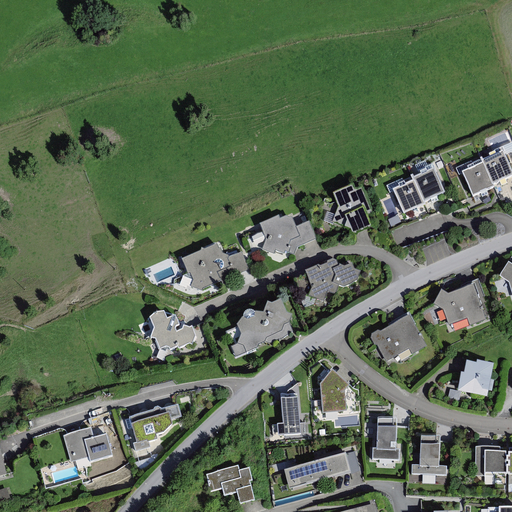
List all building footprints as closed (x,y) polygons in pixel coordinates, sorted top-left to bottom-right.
[(511,172),(504,154),(483,163),(484,166),(493,188),(511,180),(511,172)] [(484,166),(463,176),(473,200),(494,192),(493,188),(484,166)] [(434,169),(413,178),(414,182),(423,203),(445,195),(434,169)] [(414,182),(393,191),(404,215),(425,207),(423,203),(414,182)] [(351,187),(333,195),(339,207),(333,223),(351,230),(352,233),(370,226),(364,213),(369,211),(361,190),(351,187)] [(277,218),(259,225),(267,242),(260,253),(294,257),(295,250),(316,240),(308,222),(296,228),(291,216),(279,221),(277,218)] [(221,244),(181,261),(187,275),(190,274),(193,281),(191,288),(202,292),(248,271),(241,255),(228,261),(221,244)] [(331,263),(307,276),(312,286),(310,296),(323,302),(327,292),(334,295),(338,286),(345,290),(358,284),(359,274),(353,271),(351,266),(340,272),(336,264),(331,263)] [(511,267),(508,265),(500,278),(510,283),(511,290),(511,267)] [(448,296),(441,293),(434,305),(443,310),(449,326),(469,318),(472,325),(486,320),(473,287),(448,296)] [(244,348),(246,355),(260,351),(259,347),(266,345),(267,339),(282,332),(285,338),(294,334),(290,325),(292,317),(285,315),(281,305),(273,309),(265,305),(261,315),(247,314),(232,326),(241,338),(238,346),(244,348)] [(162,314),(150,319),(155,330),(151,338),(158,341),(162,352),(167,350),(168,355),(193,346),(195,337),(191,328),(177,334),(175,328),(179,327),(175,318),(165,322),(162,314)] [(410,316),(371,338),(386,364),(408,350),(412,357),(429,347),(410,316)] [(461,375),(458,392),(486,398),(492,367),(477,364),(475,365),(466,364),(463,376),(461,375)] [(349,388),(331,373),(319,387),(322,389),(324,417),(345,415),(344,394),(349,388)] [(314,412),(322,412),(321,395),(313,395),(314,412)] [(301,435),(297,397),(280,399),(284,437),(301,435)] [(178,407),(127,419),(130,432),(136,430),(142,451),(160,446),(181,419),(178,407)] [(397,424),(378,424),(378,453),(369,453),(369,460),(403,461),(403,452),(396,452),(397,424)] [(90,428),(61,436),(68,464),(88,459),(90,464),(110,459),(104,436),(93,439),(90,428)] [(440,439),(421,439),(421,468),(412,468),(412,475),(446,476),(446,467),(439,467),(440,439)] [(499,445),(471,444),(471,461),(483,462),(482,479),(491,479),(491,491),(504,492),(505,453),(499,453),(499,445)] [(346,454),(295,469),(301,488),(351,473),(346,454)] [(239,467),(205,476),(210,493),(223,490),(225,496),(238,492),(241,502),(254,499),(249,483),(252,483),(248,470),(240,472),(239,467)] [(0,490),(0,503),(13,501),(10,488),(0,490)]
